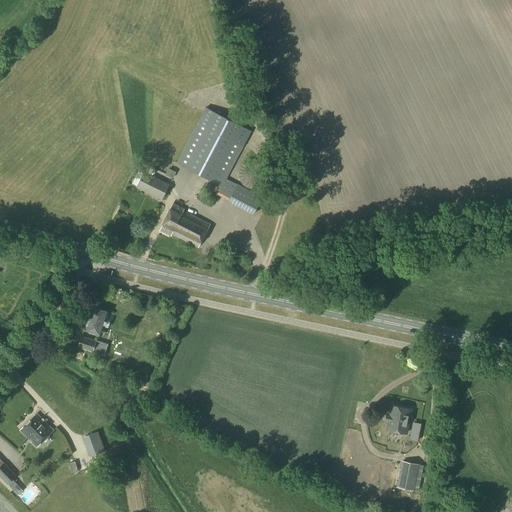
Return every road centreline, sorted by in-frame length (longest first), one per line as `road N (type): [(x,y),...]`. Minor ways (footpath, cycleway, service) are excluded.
road 1 (primary): [(511,349),(150,273),(0,226)]
road 2 (track): [(253,295),(264,255),(511,218)]
road 3 (track): [(224,0),(279,178),(264,255)]
road 4 (track): [(427,511),(427,443),(443,335)]
road 5 (track): [(79,270),(0,377)]
